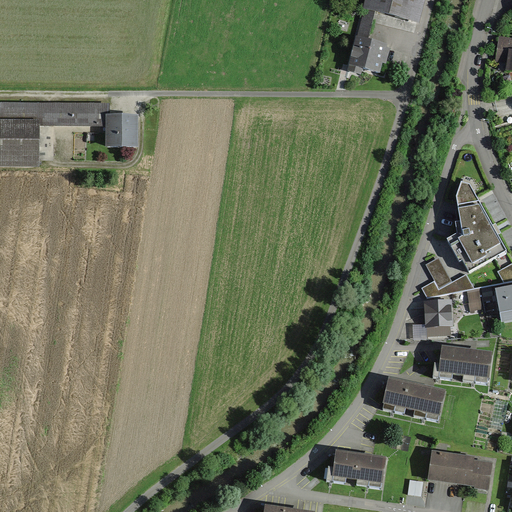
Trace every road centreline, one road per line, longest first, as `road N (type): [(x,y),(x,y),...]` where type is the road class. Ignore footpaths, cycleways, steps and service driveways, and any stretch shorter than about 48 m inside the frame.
road 1 (track): [(431,0),(345,285),(302,375),(132,511)]
road 2 (residential): [(276,481),(323,444),(368,384),(395,328),(453,146),(478,125)]
road 3 (track): [(0,92),(406,97)]
road 4 (residential): [(276,481),(294,494),(404,511)]
